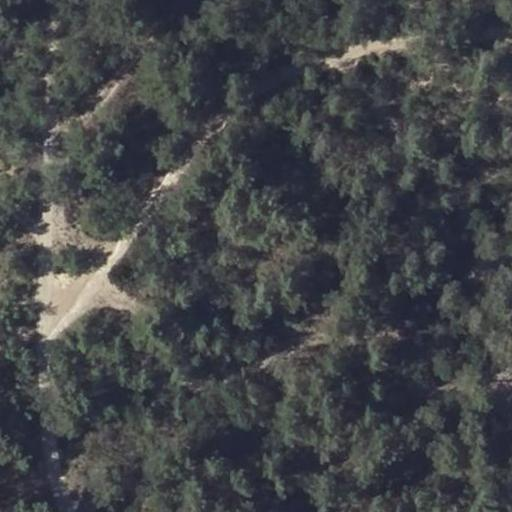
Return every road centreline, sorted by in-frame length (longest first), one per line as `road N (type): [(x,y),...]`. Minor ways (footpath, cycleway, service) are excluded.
road 1 (track): [(44,336),(179,159),(250,87),(314,57),(511,29)]
road 2 (track): [(55,0),(44,336),(55,453),(70,511)]
